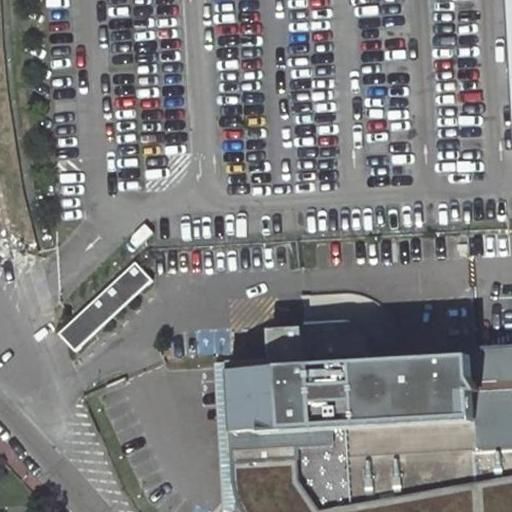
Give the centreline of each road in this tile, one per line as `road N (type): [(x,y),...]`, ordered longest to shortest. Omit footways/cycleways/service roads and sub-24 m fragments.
road 1 (unknown): [(128,341),(165,316),(204,304),(511,278)]
road 2 (unknown): [(128,341),(158,418),(209,500)]
road 3 (residential): [(0,408),(90,507)]
